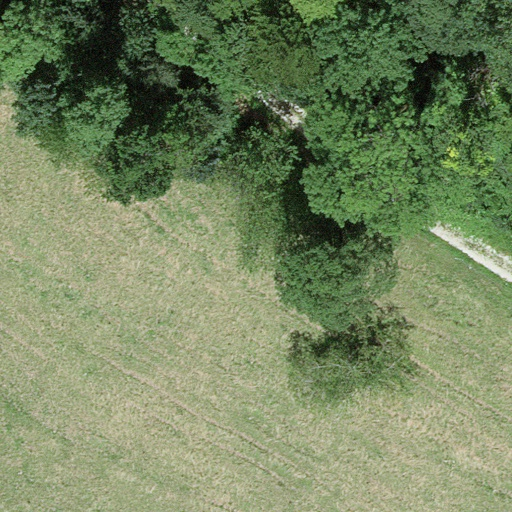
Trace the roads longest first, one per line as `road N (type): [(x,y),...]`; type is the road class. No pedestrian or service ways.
road 1 (track): [(142,0),(511,274)]
road 2 (track): [(504,268),(333,0)]
